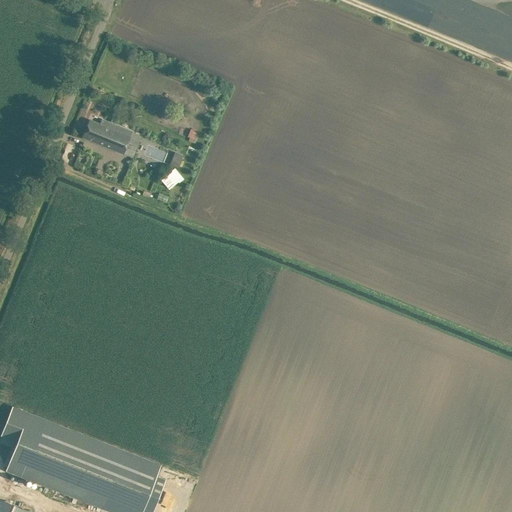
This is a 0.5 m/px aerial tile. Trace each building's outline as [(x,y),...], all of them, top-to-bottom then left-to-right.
[(511,16),(470,0),(362,0),(511,60),(511,16)] [(83,137),(92,141),(132,156),(141,135),(131,132),(111,124),(102,120),(100,125),(90,120),(83,137)] [(196,132),(190,130),(188,136),(193,139),(196,132)] [(73,166),(84,171),(87,166),(75,161),(73,166)] [(128,167),(122,164),(120,170),(125,173),(128,167)] [(160,178),(169,189),(184,177),(175,166),(160,178)] [(122,185),(129,188),(133,177),(126,174),(122,185)] [(157,199),(166,203),(166,202),(169,197),(159,193),(157,198),(157,199)] [(6,469),(103,507),(115,511),(142,511),(143,511),(152,511),(165,479),(157,476),(160,466),(125,452),(12,407),(1,435),(17,442),(6,469)] [(0,511),(32,511),(0,499),(0,511)]
